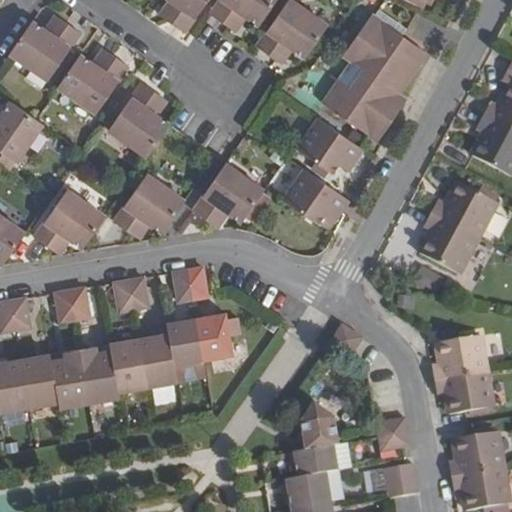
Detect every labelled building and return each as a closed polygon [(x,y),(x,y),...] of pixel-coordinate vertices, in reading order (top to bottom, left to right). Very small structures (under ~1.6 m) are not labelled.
[(175,1),(172,0),(166,0),(159,13),(165,16),(175,1)] [(172,0),(175,1),(165,16),(184,31),(206,0),(172,0)] [(274,0),(219,0),(211,13),(230,27),(241,13),(247,17),(257,25),(274,0)] [(328,25),(293,0),(289,0),(256,45),(277,59),(287,45),(293,49),(304,58),(328,25)] [(429,2),(424,0),(408,0),(425,9),(429,2)] [(247,17),(241,13),(230,27),(237,31),(247,17)] [(61,19),(54,14),(43,29),(50,34),(61,19)] [(324,102),(379,141),(389,125),(381,120),(388,110),(396,115),(407,99),(398,93),(426,54),(372,15),(343,55),(353,62),(364,70),(352,86),(340,78),(324,102)] [(48,81),(81,34),(61,19),(50,34),(43,29),(33,21),(10,54),(48,81)] [(293,49),(287,45),(277,59),(283,64),(293,49)] [(108,53),(103,49),(93,63),(98,67),(108,53)] [(93,63),(81,55),(58,88),(96,115),(129,69),(108,53),(98,67),(93,63)] [(511,61),(502,82),(508,86),(511,87),(493,122),(511,132),(511,61)] [(364,70),(353,62),(340,78),(352,86),(364,70)] [(143,83),(109,131),(147,158),(170,125),(158,117),(152,113),(163,97),(143,83)] [(168,101),(163,97),(152,113),(158,117),(168,101)] [(0,150),(3,152),(16,161),(43,124),(36,119),(12,102),(3,114),(0,118),(0,150)] [(396,115),(388,110),(381,120),(389,125),(396,115)] [(471,156),(511,179),(511,178),(511,132),(493,122),(483,117),(475,132),(482,136),(471,156)] [(340,165),(349,171),(365,150),(319,118),(297,148),(333,173),(340,165)] [(3,152),(0,157),(0,163),(2,165),(10,170),(16,161),(3,152)] [(265,190),(227,164),(193,212),(212,224),(223,209),(228,213),(242,223),(265,190)] [(324,216),(333,224),(349,200),(304,168),(283,200),(317,225),(324,216)] [(147,175),(112,223),(132,238),(144,223),(150,227),(162,235),(185,202),(147,175)] [(439,201),(430,217),(478,241),(497,206),(457,184),(446,204),(439,201)] [(68,192),(34,239),(53,252),(64,238),(70,242),(82,251),(105,218),(68,192)] [(228,213),(223,209),(212,224),(218,229),(228,213)] [(0,215),(0,264),(2,266),(26,233),(0,215)] [(419,254),(460,276),(478,241),(430,217),(424,230),(430,233),(419,254)] [(150,227),(144,223),(132,238),(139,241),(150,227)] [(70,242),(64,238),(53,252),(59,257),(70,242)] [(437,293),(443,275),(418,266),(412,284),(437,293)] [(203,270),(189,271),(194,300),(208,298),(203,270)] [(173,274),(178,303),(194,300),(189,271),(173,274)] [(143,279),(129,281),(133,310),(148,308),(143,279)] [(114,284),(119,313),(133,310),(129,281),(114,284)] [(84,289),(70,292),(74,321),(89,319),(84,289)] [(55,294),(60,323),(74,321),(70,292),(55,294)] [(25,299),(10,301),(15,330),(29,328),(25,299)] [(0,303),(0,332),(15,330),(10,301),(0,303)] [(225,315),(197,320),(204,361),(233,356),(225,315)] [(166,325),(168,335),(173,366),(204,361),(197,320),(166,325)] [(344,328),(333,344),(351,356),(362,340),(344,328)] [(168,335),(138,340),(146,388),(176,383),(173,366),(168,335)] [(439,365),(432,366),(435,382),(488,372),(482,338),(436,345),(439,365)] [(109,345),(110,352),(117,393),(146,388),(138,340),(109,345)] [(109,345),(94,348),(95,355),(110,352),(109,345)] [(94,348),(79,351),(88,403),(117,399),(117,393),(110,352),(95,355),(94,348)] [(65,360),(51,362),(57,403),(58,408),(88,403),(79,351),(64,353),(65,360)] [(64,353),(49,356),(51,362),(65,360),(64,353)] [(49,356),(20,360),(28,409),(57,403),(51,362),(49,356)] [(20,360),(0,363),(0,413),(28,409),(20,360)] [(204,361),(173,366),(176,382),(206,377),(204,361)] [(450,416),(495,408),(488,372),(435,382),(438,398),(445,396),(450,416)] [(315,406),(301,424),(307,452),(335,447),(339,446),(334,419),(315,406)] [(407,418),(378,423),(381,439),(410,434),(407,418)] [(456,461),(449,463),(452,479),(506,469),(499,433),(453,441),(456,461)] [(381,439),(383,453),(405,450),(412,448),(410,434),(381,439)] [(353,470),(348,445),(339,446),(335,447),(340,472),(353,470)] [(307,452),(296,454),(300,479),(327,474),(340,472),(335,447),(307,452)] [(408,467),(401,468),(406,496),(420,494),(415,466),(408,467)] [(401,468),(386,471),(387,473),(390,493),(391,500),(406,496),(401,468)] [(506,469),(452,479),(454,495),(462,493),(466,511),(511,503),(506,469)] [(345,502),(340,472),(327,474),(332,504),(345,502)] [(390,493),(387,473),(375,476),(379,496),(390,493)] [(300,479),(287,481),(292,511),(332,504),(327,474),(300,479)]
